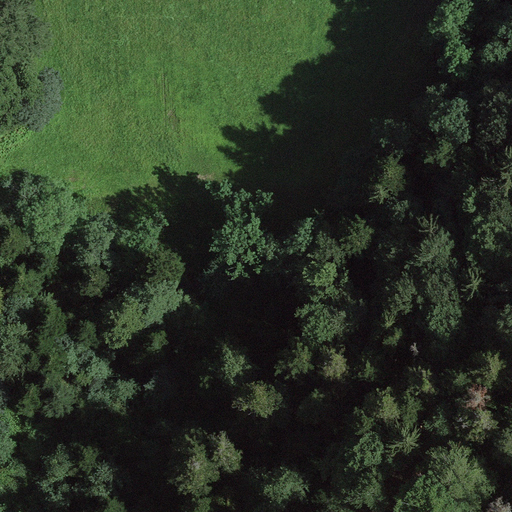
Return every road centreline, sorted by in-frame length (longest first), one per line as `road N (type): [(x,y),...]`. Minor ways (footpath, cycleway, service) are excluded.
road 1 (track): [(335,220),(327,241),(227,307),(189,356),(172,511)]
road 2 (track): [(44,511),(28,481),(0,369)]
